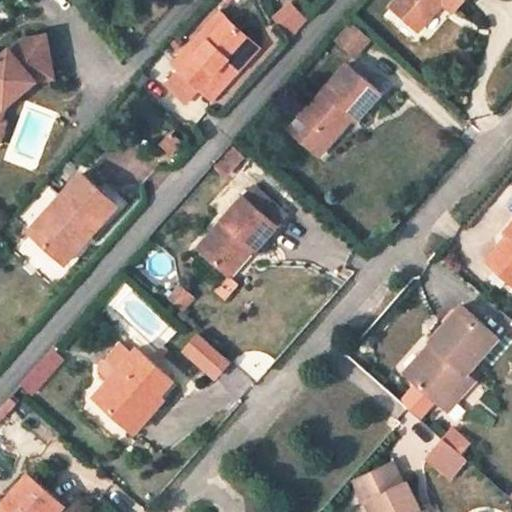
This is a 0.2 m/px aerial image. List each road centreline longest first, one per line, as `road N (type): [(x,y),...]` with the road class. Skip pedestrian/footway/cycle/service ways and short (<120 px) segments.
road 1 (residential): [(0,389),(344,0)]
road 2 (residential): [(197,474),(511,117)]
